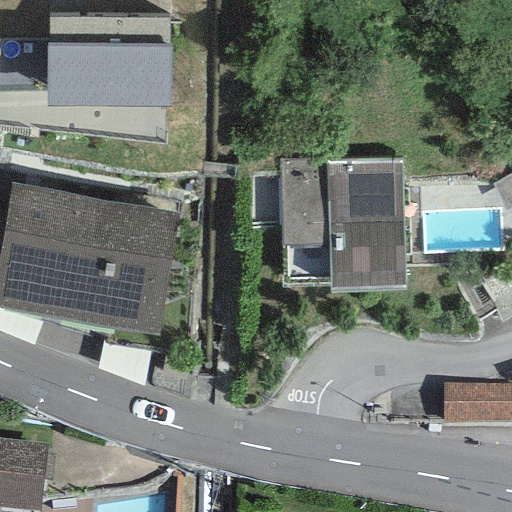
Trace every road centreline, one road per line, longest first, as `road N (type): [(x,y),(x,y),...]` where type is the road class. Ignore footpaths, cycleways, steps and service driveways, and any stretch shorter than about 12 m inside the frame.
road 1 (tertiary): [(309,458),(185,432),(0,360)]
road 2 (residential): [(511,349),(342,373),(319,400),(309,458)]
road 3 (tertiary): [(511,491),(309,458)]
